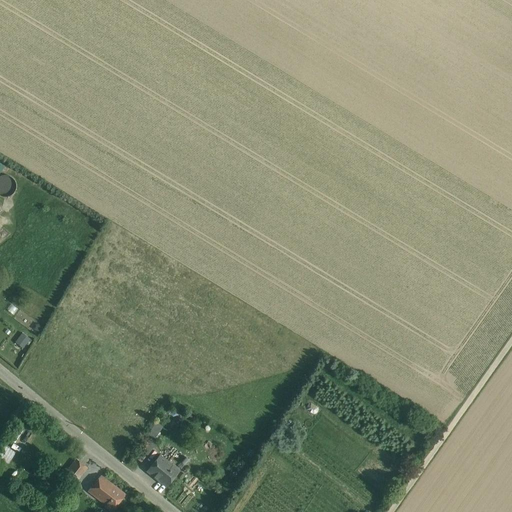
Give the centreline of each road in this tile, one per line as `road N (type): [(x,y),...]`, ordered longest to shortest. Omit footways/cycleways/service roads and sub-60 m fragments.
road 1 (unclassified): [(175,511),(0,368)]
road 2 (track): [(389,511),(511,338)]
